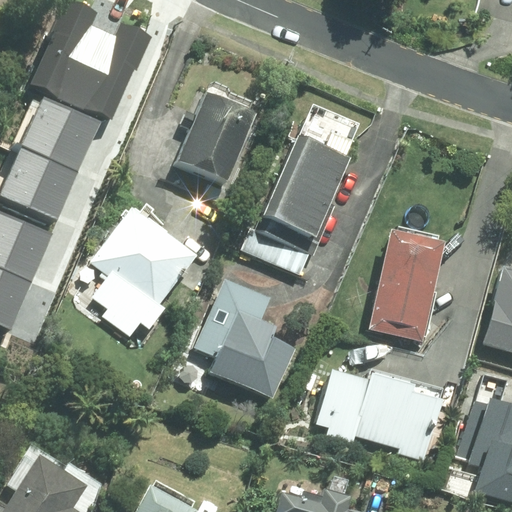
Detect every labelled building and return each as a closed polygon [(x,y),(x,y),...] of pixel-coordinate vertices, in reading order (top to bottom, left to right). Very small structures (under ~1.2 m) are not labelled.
[(88,84),(97,62),(83,57),(75,78),(88,84)] [(249,119),(203,98),(194,118),(186,114),(180,127),(188,131),(173,166),(220,186),(249,119)] [(307,256),(349,159),(296,136),(261,217),(255,214),(250,225),(250,224),(238,252),(296,276),(305,256),(307,256)] [(46,238),(84,235),(82,212),(72,213),(71,201),(68,202),(67,190),(80,189),(78,173),(72,174),(71,166),(64,167),(64,161),(32,165),(33,174),(13,176),(19,239),(46,236),(46,238)] [(202,196),(217,202),(222,191),(207,184),(202,196)] [(100,317),(128,338),(139,324),(150,332),(166,310),(159,306),(197,255),(131,206),(88,264),(106,276),(89,298),(105,311),(100,317)] [(392,234),(369,334),(423,346),(445,246),(392,234)] [(483,345),(511,352),(511,271),(504,269),(483,345)] [(262,319),(270,298),(225,278),(194,348),(217,358),(211,372),(272,399),(294,347),(274,339),(279,327),(262,319)] [(394,457),(419,464),(426,438),(434,440),(444,405),(413,397),(415,389),(371,378),(369,383),(331,372),(313,436),(350,447),(352,440),(396,452),(394,457)] [(0,511),(79,511),(74,508),(88,487),(37,454),(0,511)] [(196,511),(152,486),(137,511),(196,511)] [(350,511),(355,499),(328,491),(325,499),(306,494),(304,500),(285,494),(279,511),(350,511)]
